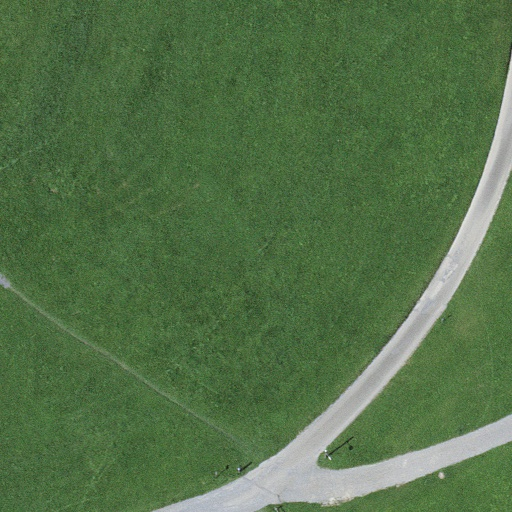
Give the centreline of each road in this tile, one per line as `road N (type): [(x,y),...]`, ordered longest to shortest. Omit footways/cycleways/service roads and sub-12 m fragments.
road 1 (residential): [(274,483),(333,426),(435,302),(505,159),(511,123)]
road 2 (residential): [(274,483),(368,482),(511,430)]
